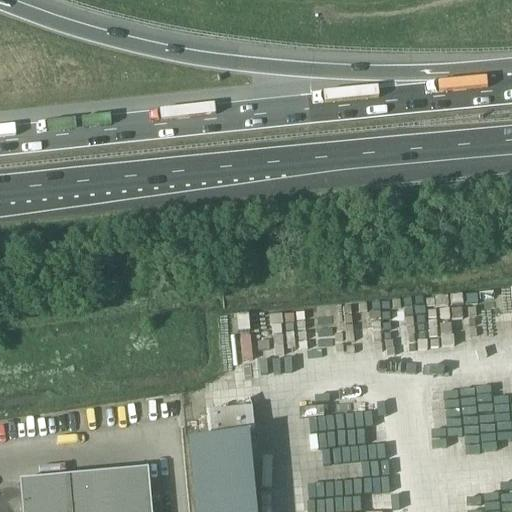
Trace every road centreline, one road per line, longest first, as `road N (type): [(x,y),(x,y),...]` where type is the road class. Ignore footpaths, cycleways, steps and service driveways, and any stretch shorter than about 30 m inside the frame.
road 1 (motorway): [(0,192),(511,142)]
road 2 (motorway): [(449,94),(158,51),(0,2)]
road 3 (motorway): [(449,94),(0,142)]
